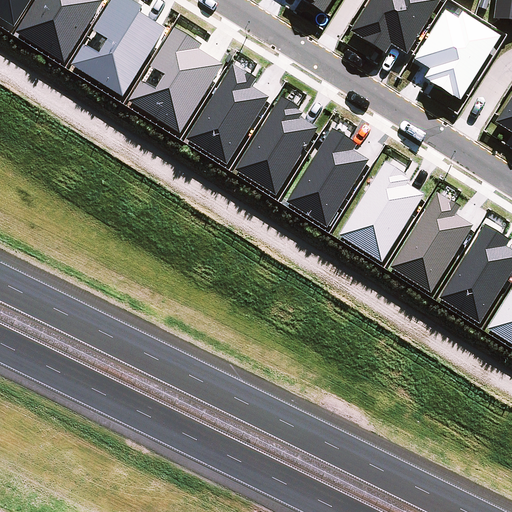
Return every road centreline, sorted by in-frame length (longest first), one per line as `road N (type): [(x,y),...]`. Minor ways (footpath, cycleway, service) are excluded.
road 1 (track): [(511,381),(0,60)]
road 2 (motorway): [(344,511),(0,339)]
road 3 (motorway): [(225,390),(511,507)]
road 4 (residential): [(453,147),(216,0)]
road 5 (motorway): [(225,390),(471,511)]
road 6 (motorway): [(0,280),(225,390)]
